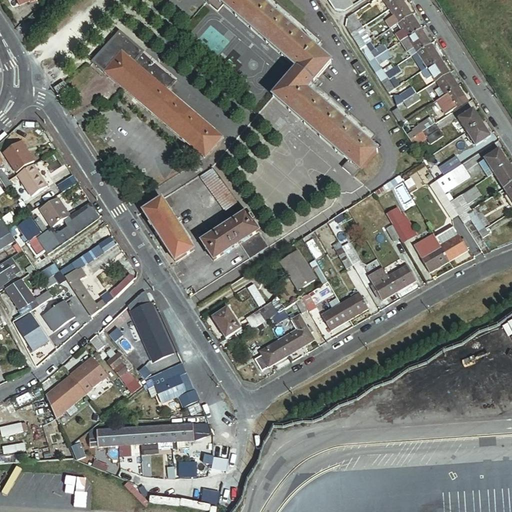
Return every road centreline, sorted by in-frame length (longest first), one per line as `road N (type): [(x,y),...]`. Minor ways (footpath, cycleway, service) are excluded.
road 1 (residential): [(158,272),(250,408),(474,275),(511,261)]
road 2 (residential): [(20,74),(158,272)]
road 3 (residential): [(158,272),(37,375),(0,395)]
road 4 (residential): [(511,142),(421,0)]
road 5 (unknown): [(250,408),(240,472),(230,485),(161,489)]
